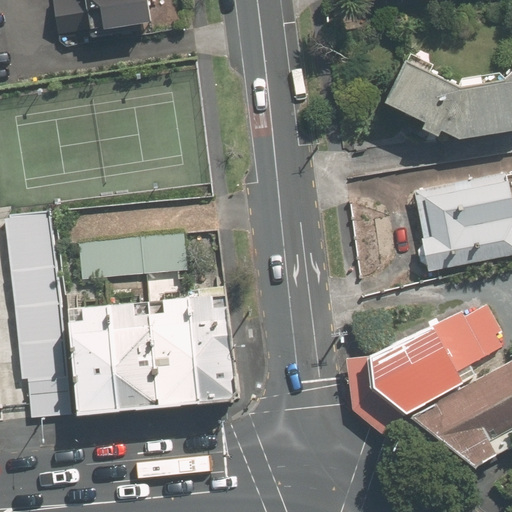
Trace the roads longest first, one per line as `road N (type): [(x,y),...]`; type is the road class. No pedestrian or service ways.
road 1 (secondary): [(253,0),(307,487)]
road 2 (secondary): [(116,501),(307,487)]
